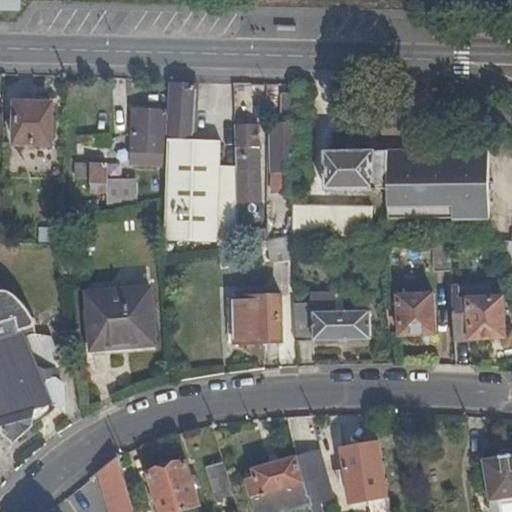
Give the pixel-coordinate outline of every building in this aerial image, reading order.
[(0,0),(0,10),(21,11),(20,0),(0,0)] [(172,84),(165,258),(192,254),(192,247),(194,176),(199,176),(200,140),(191,139),(192,85),(172,84)] [(297,116),(298,96),(282,95),(281,116),(297,116)] [(15,144),(51,145),(52,105),(16,104),(15,144)] [(134,151),(163,153),(165,153),(167,112),(134,110),(132,151),(134,151)] [(242,170),(259,170),(258,123),(236,124),(237,176),(242,176),(242,170)] [(277,146),(273,146),(273,173),(293,172),(292,125),(277,125),(277,146)] [(220,141),(200,140),(199,176),(194,176),(192,247),(220,243),(220,141)] [(162,165),(163,153),(134,151),(133,163),(162,165)] [(489,151),(388,152),(388,190),(388,220),(489,218),(489,151)] [(388,190),(388,152),(376,152),(326,152),(326,190),(376,191),(376,190),(388,190)] [(105,201),(137,201),(131,182),(106,181),(106,166),(90,165),(88,196),(105,196),(105,201)] [(292,229),(292,238),(324,238),(324,207),(293,206),(292,229)] [(324,207),(324,238),(372,239),(373,207),(324,207)] [(269,242),(292,238),(292,229),(267,233),(269,242)] [(240,247),(266,242),(264,230),(238,234),(240,247)] [(292,259),(292,238),(269,242),(268,242),(269,263),(292,259)] [(452,271),(451,241),(435,241),(436,271),(452,271)] [(511,242),(500,242),(503,252),(511,252),(511,242)] [(470,298),(487,297),(487,285),(469,286),(470,298)] [(453,287),(456,337),(470,337),(470,339),(507,337),(504,296),(487,297),(470,298),(469,286),(453,287)] [(95,354),(157,347),(151,292),(88,299),(95,354)] [(400,335),(436,333),(434,293),(398,295),(400,335)] [(235,343),(282,342),(281,295),(233,297),(235,343)] [(294,303),(295,342),(371,339),(370,311),(334,312),(334,295),(313,295),(313,303),(294,303)] [(0,298),(0,325),(17,320),(10,296),(0,298)] [(17,320),(0,325),(0,420),(2,424),(1,429),(1,432),(3,433),(5,434),(7,437),(28,420),(31,411),(31,410),(29,403),(41,399),(42,401),(44,403),(45,404),(46,406),(47,406),(55,408),(59,410),(68,403),(68,386),(58,379),(48,383),(28,335),(35,334),(31,316),(17,320)] [(29,403),(31,410),(46,406),(45,404),(44,403),(42,401),(41,399),(29,403)] [(350,503),(391,495),(381,443),(341,450),(350,503)] [(308,498),(332,491),(321,450),(296,457),(308,498)] [(511,511),(511,455),(483,460),(491,511),(492,511),(511,511)] [(136,511),(119,456),(99,471),(111,511),(136,511)] [(283,511),(310,505),(308,498),(296,457),(253,468),(255,477),(247,479),(255,511),(283,511)] [(187,461),(167,468),(180,510),(199,504),(187,461)] [(207,465),(216,499),(233,494),(223,461),(207,465)] [(174,511),(180,510),(167,468),(148,473),(159,511),(174,511)] [(215,511),(229,511),(237,510),(233,494),(216,499),(212,501),(215,511)]
